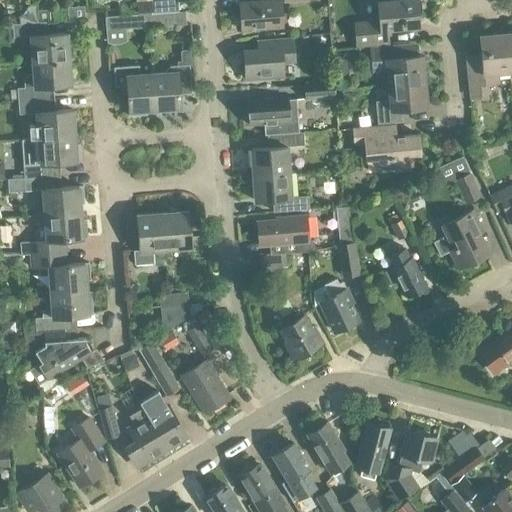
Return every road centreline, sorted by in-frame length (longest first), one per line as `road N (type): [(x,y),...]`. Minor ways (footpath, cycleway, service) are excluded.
road 1 (residential): [(282,407),(232,307),(218,186)]
road 2 (residential): [(282,407),(110,511)]
road 3 (residential): [(346,383),(382,346),(511,281)]
road 4 (residential): [(511,427),(346,383)]
road 5 (residential): [(460,116),(453,20),(511,7)]
road 6 (residential): [(116,347),(107,192)]
road 7 (residential): [(215,132),(208,0)]
